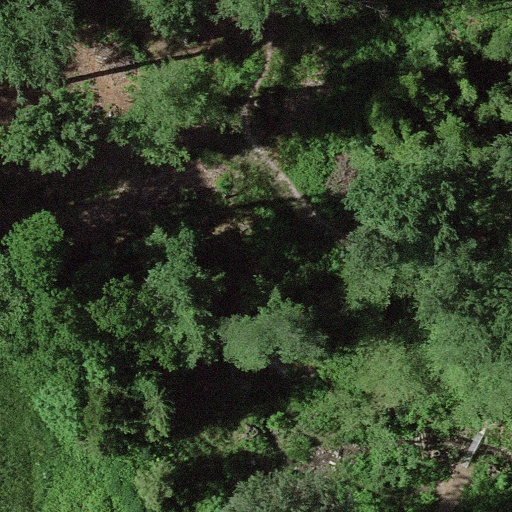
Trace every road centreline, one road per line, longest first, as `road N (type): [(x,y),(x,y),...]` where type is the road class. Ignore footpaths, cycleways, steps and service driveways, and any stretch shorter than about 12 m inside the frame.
road 1 (track): [(465,331),(414,224),(284,0)]
road 2 (track): [(493,511),(465,331),(511,355)]
